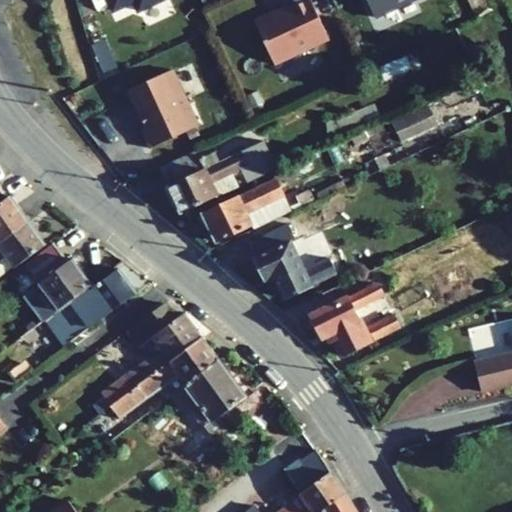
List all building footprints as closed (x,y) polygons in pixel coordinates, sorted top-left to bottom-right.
[(108,0),(113,10),(133,1),(137,11),(162,0),(108,0)] [(328,39),(309,0),(293,0),(284,4),(286,9),(254,24),(273,65),(328,39)] [(367,0),(375,17),(411,0),(367,0)] [(412,69),(406,55),(378,67),(384,81),(412,69)] [(175,72),(187,96),(198,90),(186,66),(175,72)] [(171,70),(128,90),(145,128),(141,130),(149,148),(199,126),(171,70)] [(378,115),(374,106),(337,123),(341,132),(378,115)] [(437,125),(429,107),(392,124),(400,141),(437,125)] [(180,213),(238,186),(233,175),(241,171),(246,182),(277,168),(264,140),(219,162),(168,186),(180,213)] [(219,162),(214,151),(200,158),(197,151),(160,169),(168,186),(219,162)] [(273,175),(275,179),(279,188),(293,181),(291,176),(313,166),(309,158),(273,175)] [(279,188),(275,179),(202,214),(216,242),(251,225),(246,213),(281,196),(282,196),(279,188)] [(0,241),(29,221),(10,196),(0,203),(0,241)] [(253,228),(288,211),(281,196),(246,213),(251,225),(253,228)] [(0,274),(12,266),(14,268),(46,244),(29,221),(0,241),(0,274)] [(273,276),(284,297),(336,273),(329,256),(304,268),(291,242),(295,240),(288,224),(247,243),(264,280),(273,276)] [(53,243),(25,263),(40,283),(27,292),(46,318),(86,289),(91,285),(72,259),(68,262),(53,243)] [(137,293),(118,269),(87,291),(86,289),(46,318),(45,319),(65,346),(137,293)] [(312,315),(321,335),(322,334),(331,330),(335,338),(343,354),(398,327),(392,316),(363,330),(353,309),(382,295),(376,284),(312,315)] [(175,319),(164,304),(128,331),(148,357),(100,393),(103,397),(93,405),(100,414),(110,407),(139,385),(202,338),(184,313),(175,319)] [(41,321),(33,310),(13,325),(21,337),(41,321)] [(159,389),(167,399),(172,395),(218,361),(202,338),(139,385),(110,407),(119,419),(159,389)] [(511,352),(475,361),(482,392),(511,384),(511,352)] [(211,436),(225,427),(216,416),(245,395),(218,361),(172,395),(186,414),(190,412),(201,427),(203,426),(211,436)] [(110,407),(100,414),(109,426),(119,419),(110,407)] [(211,436),(203,426),(201,427),(191,434),(195,439),(199,445),(211,436)] [(201,447),(199,445),(195,439),(181,449),(187,458),(201,447)] [(294,485),(285,491),(292,499),(330,472),(316,449),(299,460),(298,459),(284,469),(294,485)] [(315,511),(322,508),(345,493),(330,472),(292,499),(281,508),(274,511),(315,511)] [(285,491),(274,499),(281,508),(292,499),(285,491)] [(315,511),(355,511),(345,493),(322,508),(315,511)] [(76,511),(68,500),(51,511),(76,511)]
